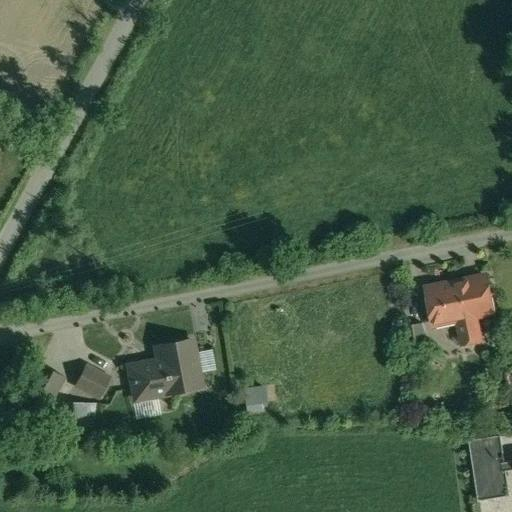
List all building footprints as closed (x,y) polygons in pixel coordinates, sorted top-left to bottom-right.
[(486,276),(427,289),(434,324),(458,320),(462,344),(481,340),(476,316),(493,312),(486,276)] [(422,323),(404,326),(408,351),(426,349),(422,323)] [(138,397),(201,385),(192,340),(157,347),(159,361),(132,366),(138,397)] [(78,383),(104,400),(118,379),(92,362),(78,383)] [(249,387),(251,412),(272,410),(270,385),(249,387)] [(507,437),(486,440),(489,462),(511,459),(507,437)]
